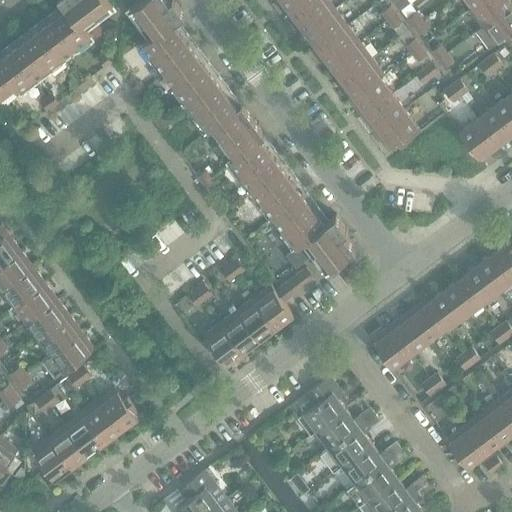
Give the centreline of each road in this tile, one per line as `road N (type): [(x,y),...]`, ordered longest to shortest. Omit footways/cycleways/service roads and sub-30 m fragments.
road 1 (residential): [(405,270),(199,0)]
road 2 (residential): [(114,488),(334,324)]
road 3 (residential): [(475,511),(334,324)]
road 4 (residential): [(405,270),(511,190)]
